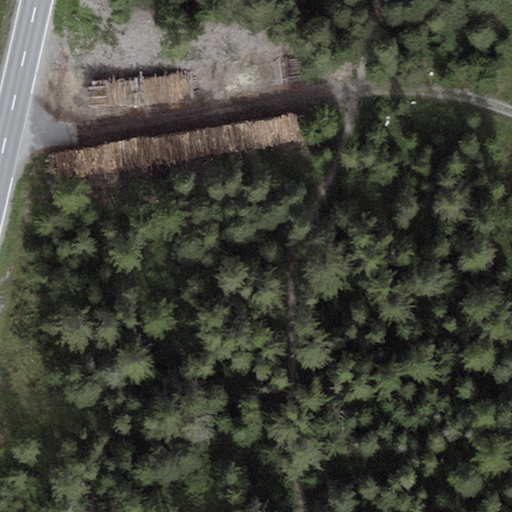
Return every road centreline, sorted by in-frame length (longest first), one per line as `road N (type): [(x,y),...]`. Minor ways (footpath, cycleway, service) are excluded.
road 1 (track): [(9,124),(297,92),(435,89),(511,112)]
road 2 (primary): [(0,167),(36,0)]
